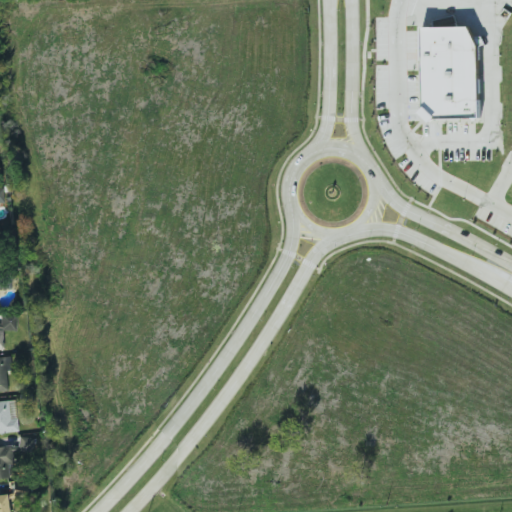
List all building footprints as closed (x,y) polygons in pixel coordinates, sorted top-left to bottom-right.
[(418,25),(419,105),(431,117),(476,117),(475,44),(465,25),(435,25),(435,26),(418,25)] [(16,316),(0,316),(0,351),(3,351),(3,331),(16,331),(16,316)] [(0,392),(7,392),(6,373),(10,372),(9,357),(0,356),(0,392)] [(0,432),(17,432),(15,401),(0,401),(0,432)] [(34,437),(19,436),(18,454),(33,455),(34,437)] [(0,478),(11,479),(12,456),(18,457),(18,448),(0,446),(0,478)] [(12,511),(9,495),(4,496),(7,511),(12,511)]
